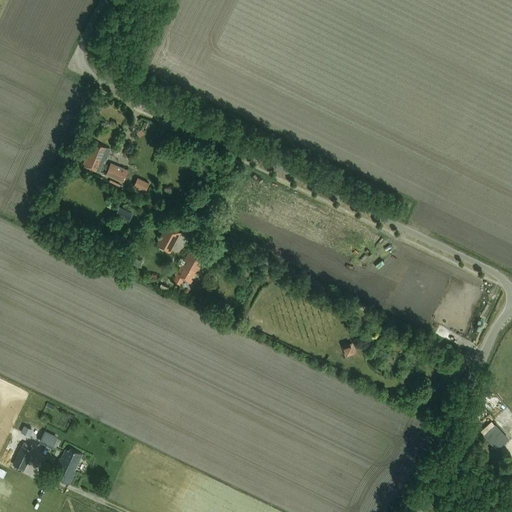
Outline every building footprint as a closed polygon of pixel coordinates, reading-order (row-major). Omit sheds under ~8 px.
[(105,160),(109,149),(95,144),(94,147),(91,145),(83,165),(99,171),(104,159),(105,160)] [(106,175),(123,182),(128,170),(111,163),(106,175)] [(150,183),(138,178),(134,187),(145,193),(150,183)] [(124,218),(127,211),(120,208),(117,215),(124,218)] [(169,253),(181,232),(166,224),(155,245),(169,253)] [(126,250),(131,240),(119,233),(113,243),(126,250)] [(201,265),(205,257),(194,251),(192,253),(189,251),(172,282),(179,286),(183,279),(191,283),(192,280),(190,279),(193,275),(195,276),(196,274),(194,273),(196,269),(198,270),(200,267),(198,266),(199,264),(201,265)] [(345,357),(356,353),(352,342),(341,346),(345,357)] [(54,447),(59,435),(45,428),(40,440),(54,447)] [(22,445),(13,464),(24,470),(33,451),(22,445)] [(69,452),(66,451),(61,460),(60,460),(52,477),(69,486),(76,473),(74,473),(83,456),(71,450),(69,452)]
